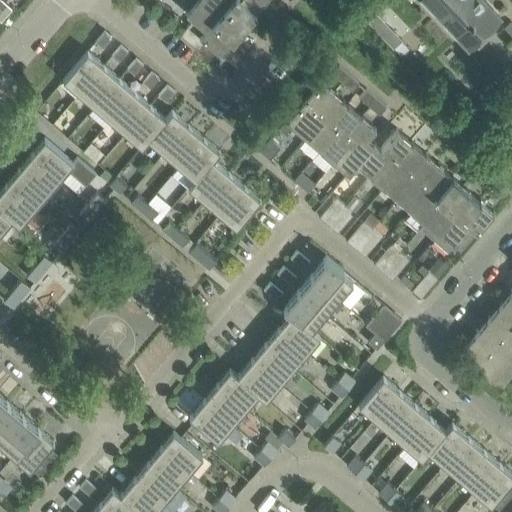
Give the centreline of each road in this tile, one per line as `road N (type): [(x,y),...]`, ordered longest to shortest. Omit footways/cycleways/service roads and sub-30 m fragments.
road 1 (residential): [(105,430),(288,230),(318,237),(431,324)]
road 2 (residential): [(273,29),(232,83),(202,96),(94,0)]
road 3 (residential): [(511,435),(442,376),(426,351),(431,324)]
road 4 (residential): [(369,511),(335,483),(301,471),(270,486),(249,511)]
road 5 (residential): [(105,430),(0,338)]
road 6 (residential): [(431,324),(511,234)]
